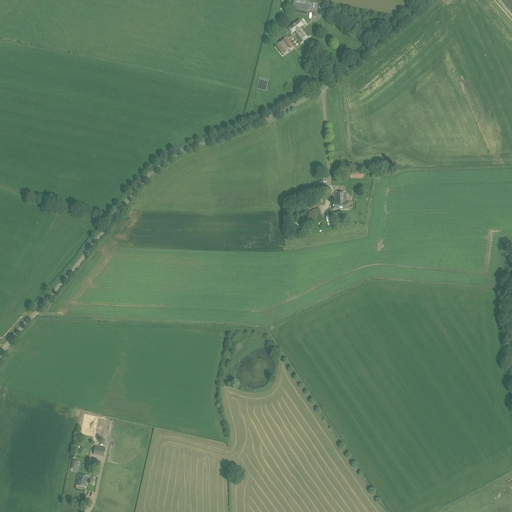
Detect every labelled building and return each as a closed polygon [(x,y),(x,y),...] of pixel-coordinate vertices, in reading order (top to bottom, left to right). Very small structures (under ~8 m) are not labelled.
[(309,12),(311,2),(302,0),(293,0),(292,8),(309,12)] [(294,33),(301,43),(310,36),(302,26),(303,25),(300,21),(289,29),(292,34),(294,33)] [(277,45),(285,54),(294,48),(286,38),(277,45)] [(333,204),(333,209),(349,209),(349,202),(346,202),(346,192),(335,192),(335,204),(333,204)] [(302,204),(305,212),(324,205),(321,196),(302,204)] [(317,225),(318,228),(321,227),(319,223),(323,222),(321,218),(323,217),(320,209),(309,212),(313,221),(315,225),(317,225)] [(76,486),(86,488),(88,477),(78,475),(76,486)]
